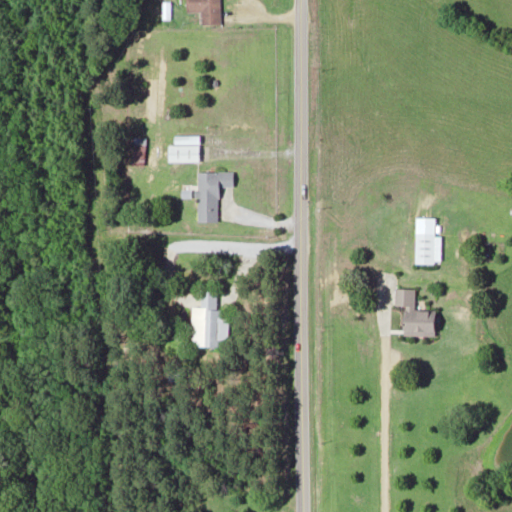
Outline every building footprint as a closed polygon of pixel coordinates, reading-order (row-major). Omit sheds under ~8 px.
[(219,0),(185,0),(185,11),(200,11),(200,23),(219,23),(219,0)] [(131,164),(144,164),(144,135),(131,135),(131,164)] [(198,160),(198,135),(174,135),(174,143),(168,143),(168,160),(198,160)] [(197,170),(197,220),(218,220),(218,185),(232,185),(232,170),(197,170)] [(435,230),(415,230),(415,262),(435,262),(435,230)] [(414,287),(394,286),(393,305),(404,305),(404,333),(436,334),(437,308),(414,308),(414,287)] [(191,304),(191,345),(226,345),(226,316),(217,315),(218,289),(201,289),(201,304),(191,304)]
